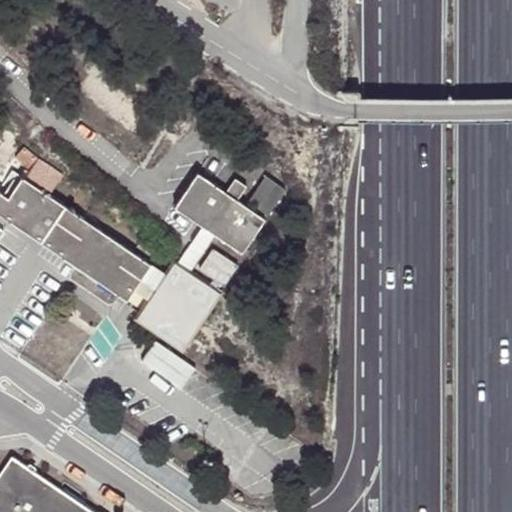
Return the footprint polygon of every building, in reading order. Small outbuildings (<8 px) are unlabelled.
[(37,157),(25,146),(19,154),(31,164),(37,157)] [(175,205),(203,224),(213,231),(242,250),(264,217),(236,198),(226,191),(197,172),(175,205)] [(122,289),(130,294),(133,289),(141,278),(150,264),(84,219),(22,176),(9,197),(0,191),(0,213),(60,254),(119,294),(122,289)] [(235,178),(226,191),(236,198),(246,185),(235,178)] [(203,224),(175,265),(186,272),(213,231),(203,224)] [(164,293),(156,304),(146,319),(180,342),(214,292),(186,272),(175,265),(158,290),(164,293)] [(141,278),(133,289),(156,304),(164,293),(158,290),(141,278)] [(127,299),(130,294),(122,289),(119,294),(127,299)] [(23,472),(26,467),(11,456),(0,472),(0,511),(93,511),(32,470),(28,476),(23,472)] [(29,463),(26,467),(23,472),(28,476),(32,470),(35,467),(29,463)]
